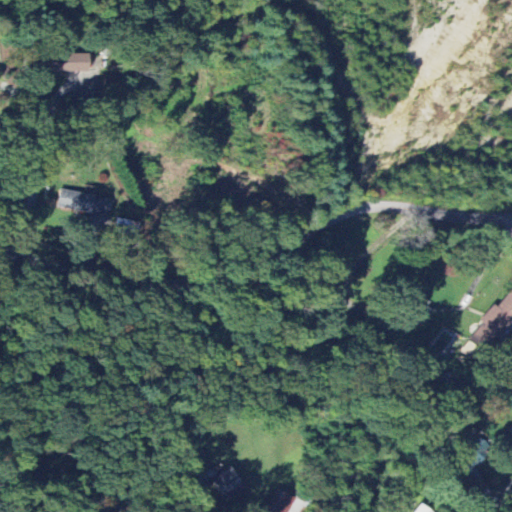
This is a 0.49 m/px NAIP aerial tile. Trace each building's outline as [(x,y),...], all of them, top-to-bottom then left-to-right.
[(33,74),(84,72),(83,54),(32,56),(33,74)] [(55,210),(104,216),(106,198),(58,192),(55,210)] [(133,223),(114,219),(112,234),(131,237),(133,223)] [(511,319),(511,286),(495,309),(491,307),(466,340),(485,354),(511,319)] [(418,298),(403,311),(417,326),(432,313),(418,298)] [(471,470),(489,448),(476,438),(459,460),(471,470)] [(209,479),(222,502),(241,491),(228,468),(209,479)] [(296,511),(301,503),(274,490),(262,511),(296,511)]
